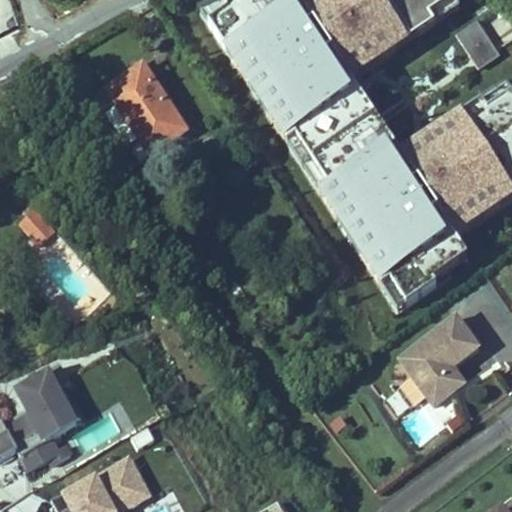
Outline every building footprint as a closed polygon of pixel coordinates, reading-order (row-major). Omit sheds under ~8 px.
[(52,0),(49,2),(58,18),(79,5),(75,0),(52,0)] [(428,31),(457,11),(449,0),(299,0),(294,4),(290,0),(226,0),(215,5),(219,14),(206,26),(386,303),(400,294),(405,306),(466,264),(454,242),(511,200),(511,98),(505,89),(396,156),(351,89),(428,31)] [(455,40),(478,75),(500,60),(477,26),(455,40)] [(143,69),(108,93),(118,109),(139,141),(150,158),(186,134),(143,69)] [(118,109),(107,116),(128,148),(139,141),(118,109)] [(221,138),(207,148),(225,174),(239,165),(221,138)] [(45,208),(30,218),(42,235),(57,225),(45,208)] [(61,230),(57,225),(42,235),(46,241),(61,230)] [(477,352),(456,324),(400,363),(432,411),(462,388),(450,373),(477,352)] [(18,426),(6,433),(0,423),(0,463),(17,454),(28,475),(50,463),(59,458),(56,454),(51,443),(65,436),(56,418),(72,409),(62,392),(71,388),(61,370),(47,377),(49,380),(18,396),(27,414),(31,420),(18,426)] [(72,409),(56,418),(65,436),(81,427),(72,409)] [(18,426),(31,420),(27,414),(15,421),(18,426)] [(70,434),(78,452),(119,435),(111,416),(70,434)] [(56,454),(59,458),(50,463),(52,468),(71,457),(66,448),(56,454)] [(138,511),(152,504),(128,464),(60,502),(65,511),(138,511)]
